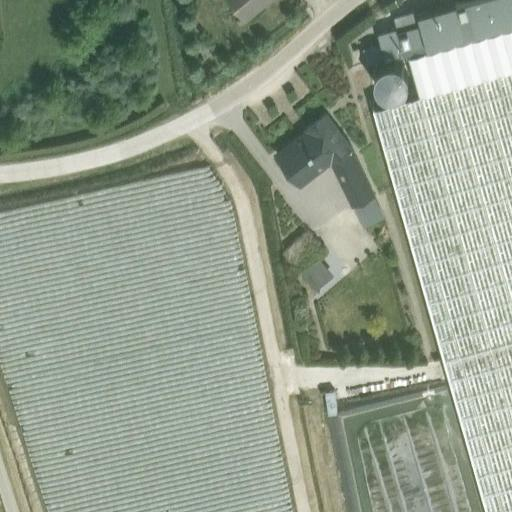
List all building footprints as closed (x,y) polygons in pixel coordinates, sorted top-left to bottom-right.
[(231,0),(243,14),(260,0),(231,0)] [(511,0),(475,0),(383,26),(390,53),(511,19),(511,0)] [(436,357),(511,335),(511,19),(390,53),(354,64),(392,200),(436,357)] [(327,108),(271,144),(294,179),(327,157),(352,196),(375,181),(347,140),(327,108)] [(296,223),(274,242),(288,258),(310,238),(296,223)] [(291,267),(307,286),(330,266),(313,247),(291,267)] [(320,406),(335,402),(329,379),(314,383),(320,406)]
